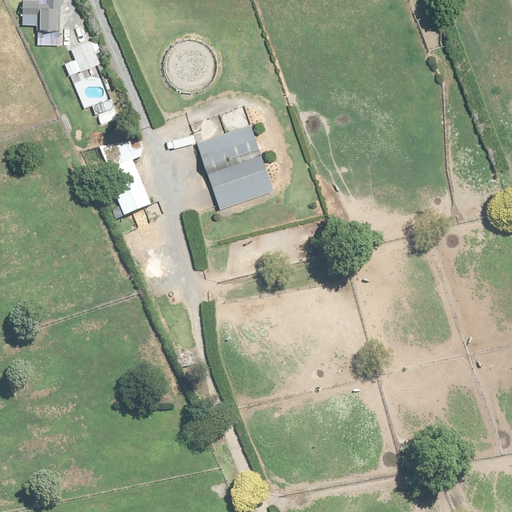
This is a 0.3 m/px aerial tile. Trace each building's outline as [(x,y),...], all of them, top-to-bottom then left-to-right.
[(23,0),(22,26),(39,26),(38,44),(62,45),(64,0),(23,0)] [(90,70),(93,75),(99,73),(97,67),(102,65),(92,41),(73,49),(77,59),(66,64),(72,77),(90,70)] [(118,109),(113,97),(92,106),(97,117),(101,126),(122,118),(118,109)] [(256,137),(252,125),(199,143),(203,155),(204,157),(208,171),(209,171),(209,172),(214,188),(221,209),(274,191),(267,170),(262,154),(261,153),(257,139),(256,137)] [(118,187),(114,189),(121,206),(112,210),(117,221),(153,205),(134,161),(111,170),(118,187)] [(151,224),(146,213),(134,218),(139,229),(122,236),(129,252),(133,250),(136,258),(164,246),(155,223),(151,224)]
